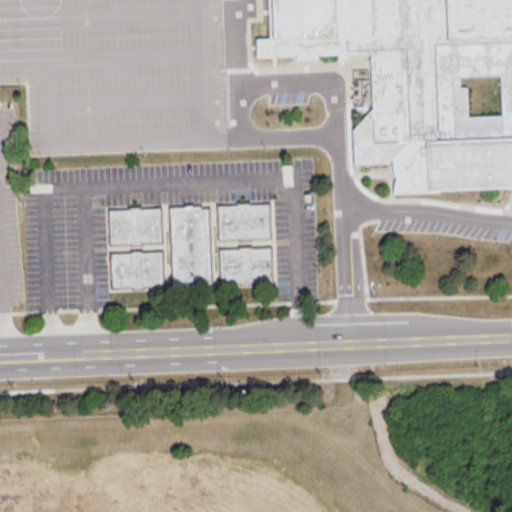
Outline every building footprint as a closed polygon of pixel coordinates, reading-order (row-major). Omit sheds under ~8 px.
[(511,0),(511,187),(437,191),(437,194),(392,196),(392,191),(393,185),(395,180),(393,176),(391,170),(391,165),(391,162),(389,164),(387,166),(353,167),(351,130),(368,113),(371,110),(369,54),(347,55),(347,58),(340,59),(335,59),(335,55),(315,56),(315,60),(304,60),(294,61),(294,57),(253,59),(252,39),(267,39),(265,0),(511,0)] [(216,207),(268,206),(268,238),(217,239),(216,207)] [(168,208),(198,207),(198,209),(206,209),(208,285),(170,286),(168,208)] [(107,211),(158,210),(159,242),(108,243),(107,211)] [(217,250),(268,249),(269,281),(218,282),(217,250)] [(108,255),(160,253),(160,285),(109,287),(108,255)]
